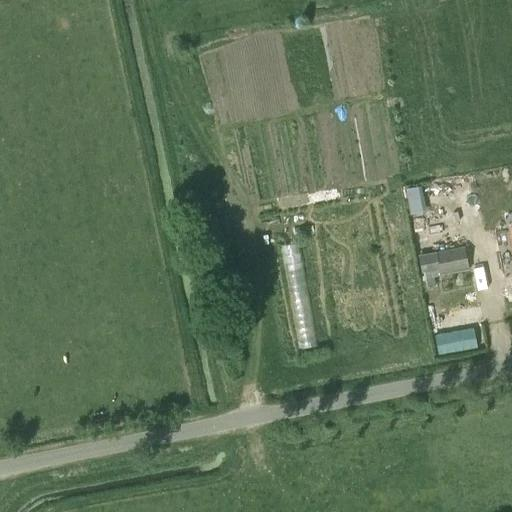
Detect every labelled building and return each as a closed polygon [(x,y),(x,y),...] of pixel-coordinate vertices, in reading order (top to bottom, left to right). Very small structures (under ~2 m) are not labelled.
[(481,178),(439,181),(440,199),(482,196),(481,178)] [(411,183),(414,210),(430,208),(427,182),(411,183)] [(457,222),(433,225),(432,210),(417,211),(421,248),(460,244),(457,222)] [(284,243),(301,326),(316,323),(299,240),(284,243)] [(438,275),(468,269),(463,245),(418,255),(422,272),(437,269),(438,275)] [(438,290),(440,309),(463,307),(460,287),(438,290)]
